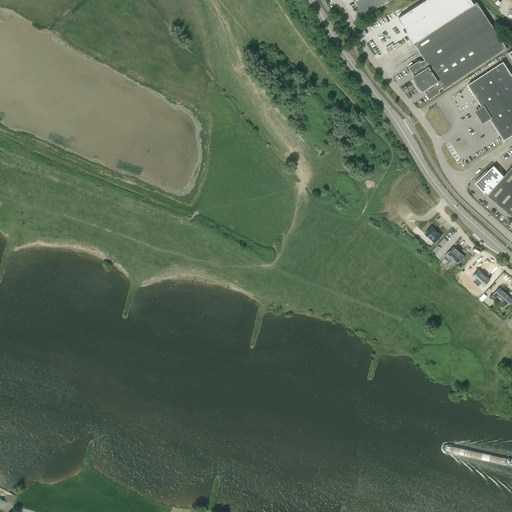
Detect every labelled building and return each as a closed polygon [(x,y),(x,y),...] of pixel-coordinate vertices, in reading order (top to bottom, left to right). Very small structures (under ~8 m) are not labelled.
[(389,2),(387,0),(354,0),(354,1),(363,16),(389,2)] [(428,0),(398,20),(405,29),(414,43),(425,60),(421,62),(420,60),(409,67),(418,82),(419,82),(420,84),(420,86),(429,99),(440,92),(439,90),(443,87),(444,89),(459,79),(507,48),(477,2),(473,5),(469,0),(428,0)] [(384,47),(392,42),(386,34),(378,39),(384,47)] [(511,134),(511,74),(503,62),(468,85),(483,108),(479,111),(484,119),(489,117),(504,140),(511,134)] [(486,191),(487,192),(504,176),(494,165),(475,183),(484,193),(486,191)] [(511,182),(504,176),(487,192),(488,194),(487,195),(511,216),(511,182)] [(435,243),(442,235),(432,226),(425,234),(435,243)] [(458,264),(465,256),(461,253),(461,252),(456,248),(455,248),(454,247),(447,254),(458,264)] [(479,269),(472,277),(483,286),(490,279),(479,269)] [(511,298),(500,288),(493,295),(505,306),(511,298)]
